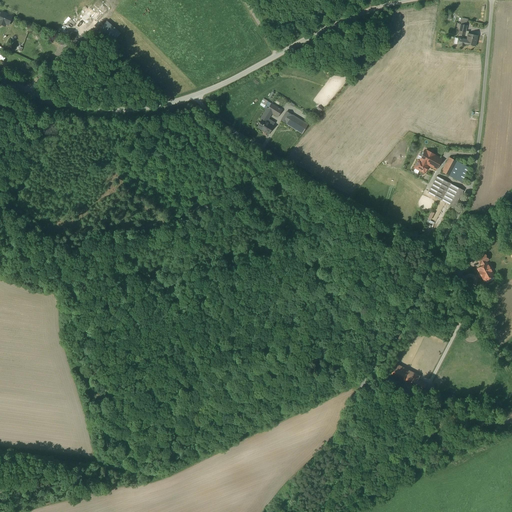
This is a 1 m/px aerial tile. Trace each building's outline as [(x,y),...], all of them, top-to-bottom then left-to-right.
[(0,24),(5,26),(6,24),(8,25),(12,17),(2,12),(0,16),(0,24)] [(115,42),(123,33),(108,20),(100,29),(115,42)] [(460,24),(458,35),(464,36),(467,26),(460,24)] [(460,39),(458,45),(464,46),(465,44),(475,46),(476,42),(476,43),(477,39),(476,39),(477,36),(468,34),(467,40),(460,39)] [(266,114),(269,117),(272,113),(278,117),(282,110),(271,104),(265,114),(265,115),(266,114)] [(287,112),(281,121),(298,131),(304,122),(287,112)] [(262,119),(257,127),(268,134),(273,126),(266,122),(269,117),(266,114),(265,115),(262,120),(262,119)] [(418,160),(414,168),(424,173),(429,165),(436,169),(442,160),(425,151),(420,161),(418,160)] [(449,158),(441,172),(461,183),(469,168),(449,158)] [(437,176),(428,193),(454,207),(463,190),(437,176)] [(477,259),(480,264),(485,261),(488,260),(485,254),(477,259)] [(485,261),(480,264),(482,266),(477,269),(484,281),(494,276),(485,261)] [(419,376),(394,363),(388,373),(413,386),(419,376)]
